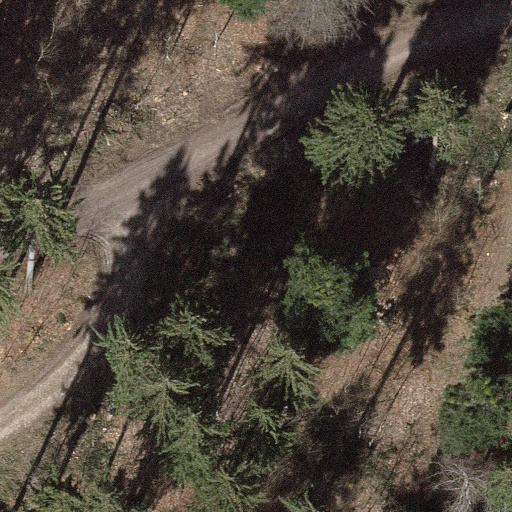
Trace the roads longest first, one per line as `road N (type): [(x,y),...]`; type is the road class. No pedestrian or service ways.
road 1 (track): [(0,248),(158,177),(328,86),(511,12)]
road 2 (track): [(158,177),(115,311),(92,349),(68,379),(0,430)]
